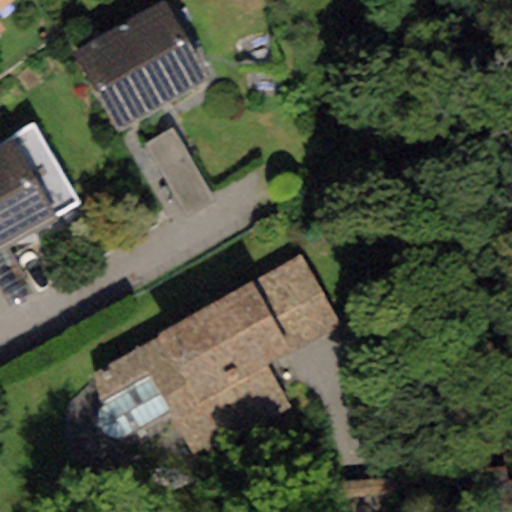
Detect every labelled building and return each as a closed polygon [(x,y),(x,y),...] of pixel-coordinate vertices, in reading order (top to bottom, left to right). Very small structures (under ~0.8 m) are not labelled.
[(0,0),(0,37),(26,22),(12,0),(0,0)] [(163,2),(73,53),(117,131),(208,80),(163,2)] [(4,138),(8,143),(51,217),(77,202),(31,122),(4,138)] [(190,228),(219,214),(183,141),(155,155),(190,228)] [(8,143),(0,147),(0,246),(51,217),(8,143)] [(300,255),(250,282),(289,352),(338,324),(300,255)] [(157,340),(87,378),(124,445),(170,420),(194,464),(293,410),(268,364),(289,352),(250,282),(154,335),(157,340)]
